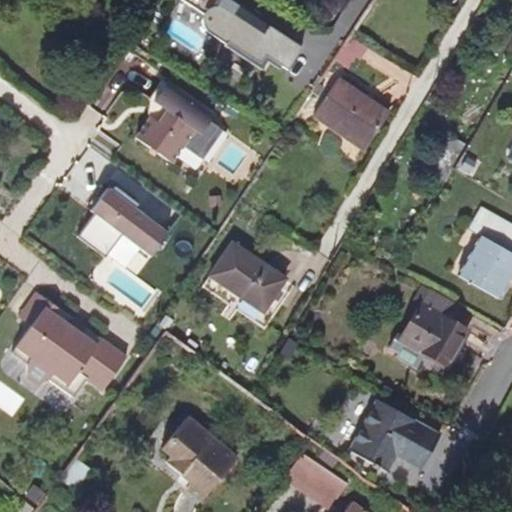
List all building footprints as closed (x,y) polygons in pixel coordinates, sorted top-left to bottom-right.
[(286,67),(300,45),(231,0),(184,0),(192,5),(204,13),(203,16),(202,19),(202,22),(203,25),(205,28),(208,32),(226,43),(228,41),(260,62),(265,54),(282,65),(286,67)] [(496,27),(476,15),(470,27),(489,39),(496,27)] [(352,34),(342,49),(354,56),(360,60),(370,45),(352,34)] [(342,49),(335,60),(347,68),(354,56),(342,49)] [(313,116),(364,151),(389,114),(338,79),(313,116)] [(136,138),(171,164),(183,146),(197,157),(218,128),(210,122),(213,117),(162,81),(149,99),(158,106),(156,118),(149,118),(136,138)] [(323,87),(318,83),(312,93),(317,96),(323,87)] [(158,106),(149,99),(149,118),(156,118),(158,106)] [(429,174),(443,182),(465,145),(450,136),(429,174)] [(109,188),(91,212),(96,215),(78,238),(106,259),(123,237),(152,258),(170,235),(137,209),(140,206),(116,188),(113,192),(109,188)] [(511,225),(480,207),(467,230),(481,237),(459,276),(498,299),(511,273),(511,225)] [(263,313),(286,279),(232,243),(209,276),(263,313)] [(420,305),(452,323),(460,308),(423,287),(414,301),(420,305)] [(44,298),(36,293),(19,318),(26,323),(44,298)] [(63,312),(44,298),(26,323),(31,326),(11,353),(26,364),(26,377),(37,385),(48,381),(73,399),(87,380),(102,391),(127,358),(83,327),(79,333),(69,326),(73,319),(63,312)] [(452,323),(420,305),(401,337),(396,333),(387,348),(398,354),(395,359),(409,366),(408,368),(415,372),(419,370),(422,365),(419,364),(425,354),(447,366),(467,332),(452,323)] [(159,325),(166,330),(173,321),(166,316),(159,325)] [(83,327),(73,319),(69,326),(79,333),(83,327)] [(376,401),(349,451),(387,472),(395,456),(412,464),(420,449),(429,454),(439,436),(376,401)] [(200,502),(238,459),(187,416),(161,449),(170,457),(165,462),(180,475),(191,483),(185,489),(200,502)] [(313,426),(308,432),(322,441),(326,435),(313,426)] [(328,442),(323,448),(331,453),(335,448),(328,442)] [(421,469),(429,454),(420,449),(412,464),(421,469)] [(337,462),(323,452),(319,458),(332,468),(337,462)] [(347,484),(302,453),(285,478),(330,509),(347,484)] [(73,458),(58,479),(77,492),(92,471),(73,458)] [(185,489),(191,483),(180,475),(176,480),(185,489)] [(26,497),(37,505),(44,494),(34,487),(26,497)] [(34,511),(36,510),(25,501),(14,511),(34,511)] [(364,511),(351,502),(344,511),(364,511)]
